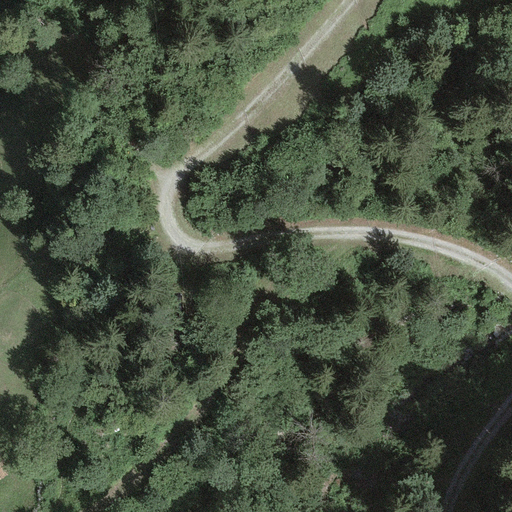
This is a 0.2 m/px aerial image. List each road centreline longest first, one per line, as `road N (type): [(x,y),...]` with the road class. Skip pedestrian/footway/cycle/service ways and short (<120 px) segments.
road 1 (track): [(511,282),(462,253),(379,231),(195,243),(164,217),(167,187),(177,176)]
road 2 (track): [(177,176),(245,120),(355,0)]
road 3 (track): [(450,511),(460,478),(511,401)]
